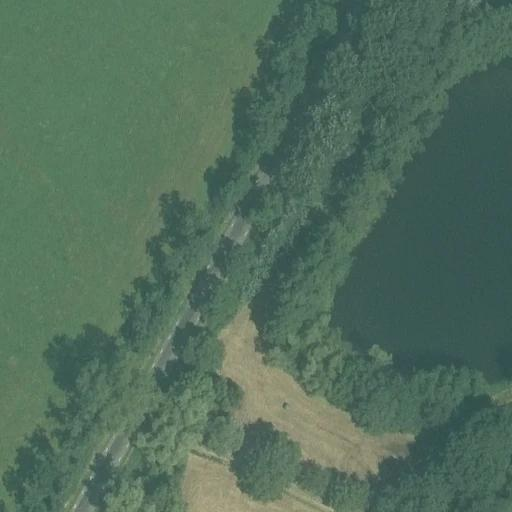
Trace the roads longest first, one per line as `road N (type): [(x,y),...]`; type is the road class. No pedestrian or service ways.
road 1 (unclassified): [(82,511),(371,0)]
road 2 (track): [(137,415),(338,511)]
